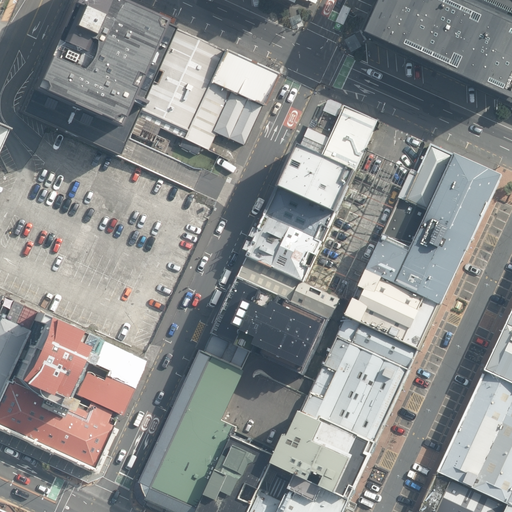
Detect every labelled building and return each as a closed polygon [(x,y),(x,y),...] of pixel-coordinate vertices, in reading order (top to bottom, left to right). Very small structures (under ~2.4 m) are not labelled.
[(161,21),(112,0),(68,0),(33,78),(27,92),(112,130),(161,23),(161,21)] [(511,0),(380,0),(369,27),(511,92),(511,0)] [(172,28),(161,23),(112,130),(27,92),(20,108),(117,152),(133,115),(172,28)] [(224,50),(172,28),(133,115),(183,139),(209,83),(224,50)] [(277,74),(224,50),(209,83),(263,107),(277,74)] [(244,146),(263,107),(209,83),(183,139),(208,151),(216,133),(244,146)] [(324,151),(358,167),(379,120),(345,105),(344,106),(324,151)] [(0,149),(6,135),(9,131),(2,127),(0,126),(0,149)] [(279,184),(337,211),(358,167),(324,151),(302,141),(300,140),(279,184)] [(430,145),(405,199),(426,208),(451,154),(430,145)] [(226,161),(209,152),(204,163),(221,171),(226,161)] [(499,174),(451,154),(426,208),(407,250),(383,239),(367,272),(438,306),(499,174)] [(248,255),(305,281),(312,266),(306,263),(312,251),(318,254),(325,239),(319,236),(324,224),(330,227),(337,211),(279,184),(266,212),(267,213),(260,228),(255,226),(252,235),(256,237),(254,241),(249,239),(246,248),(250,250),(248,255)] [(248,255),(239,275),(332,317),(341,297),(305,281),(248,255)] [(347,319),(417,351),(438,306),(367,272),(353,302),(345,318),(347,319)] [(239,275),(212,332),(252,351),(305,376),(332,317),(239,275)] [(37,311),(0,294),(0,392),(12,367),(37,311)] [(511,309),(484,373),(511,384),(511,309)] [(99,341),(37,311),(12,367),(118,416),(121,418),(132,395),(135,397),(152,358),(145,355),(102,335),(99,341)] [(305,409),(375,442),(417,351),(347,319),(305,409)] [(204,349),(244,368),(252,351),(212,332),(204,349)] [(201,348),(140,481),(143,482),(145,488),(148,495),(146,498),(179,511),(200,511),(233,438),(238,425),(223,418),(246,369),(244,368),(204,349),(201,348)] [(118,416),(12,367),(0,392),(0,431),(93,474),(118,416)] [(511,384),(484,373),(439,470),(471,485),(511,395),(511,384)] [(511,395),(471,485),(506,501),(511,487),(511,395)] [(277,457),(273,465),(293,475),(347,501),(375,442),(305,409),(301,407),(277,457)] [(200,511),(250,511),(254,504),(242,499),(248,484),(261,490),(273,465),(277,457),(233,438),(200,511)] [(421,511),(422,511),(501,511),(506,501),(471,485),(439,470),(421,511)] [(278,511),(341,511),(347,501),(293,475),(283,499),(278,511)] [(278,511),(283,499),(261,490),(254,504),(250,511),(278,511)] [(511,511),(511,502),(506,501),(501,511),(511,511)]
